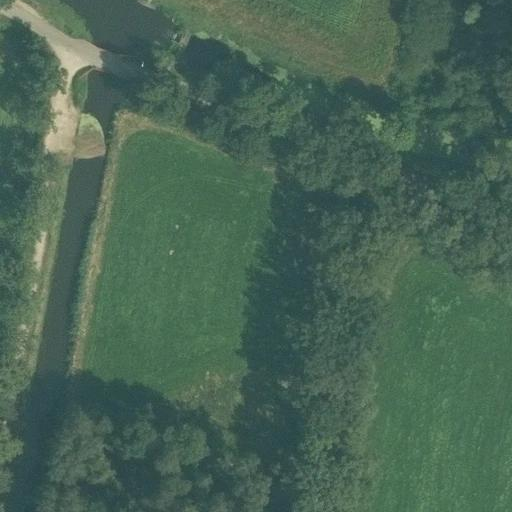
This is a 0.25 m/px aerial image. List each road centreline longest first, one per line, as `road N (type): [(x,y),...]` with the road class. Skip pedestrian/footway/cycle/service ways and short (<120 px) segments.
road 1 (unclassified): [(511,232),(377,168),(78,53),(0,6)]
road 2 (track): [(0,444),(67,46)]
